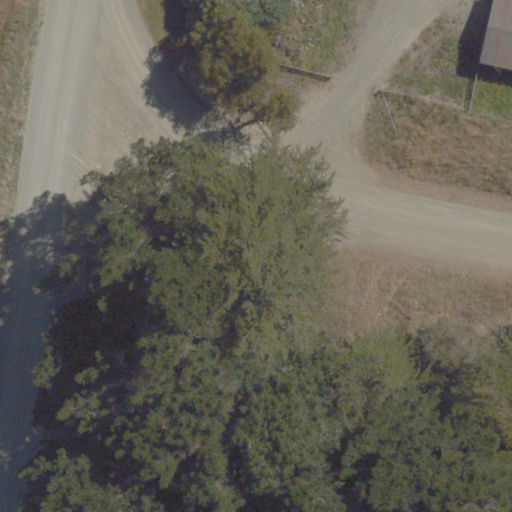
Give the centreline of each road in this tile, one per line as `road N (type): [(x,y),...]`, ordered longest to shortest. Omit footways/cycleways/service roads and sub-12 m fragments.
road 1 (residential): [(71,137),(511,235)]
road 2 (residential): [(71,137),(88,0)]
